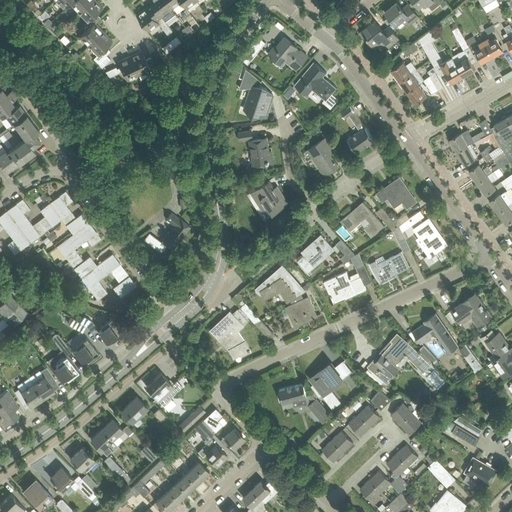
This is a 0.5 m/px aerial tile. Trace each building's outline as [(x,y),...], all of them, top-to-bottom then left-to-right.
[(56,0),(64,9),(70,3),(73,0),(56,0)] [(73,0),(70,3),(79,12),(91,0),(73,0)] [(88,22),(88,21),(92,25),(95,22),(101,17),(97,13),(103,7),(95,0),(91,0),(79,12),(88,22)] [(162,17),(163,16),(173,9),(166,0),(149,0),(157,10),(162,17)] [(174,8),(178,13),(186,6),(181,0),(166,0),(173,9),(174,8)] [(181,0),(186,6),(188,8),(198,1),(197,0),(181,0)] [(413,0),(419,7),(425,2),(432,10),(444,0),(413,0)] [(397,1),(385,11),(396,24),(402,19),(407,25),(419,15),(409,3),(403,8),(397,1)] [(168,34),(173,30),(163,16),(162,17),(157,10),(152,13),(147,6),(137,14),(149,31),(160,23),(168,34)] [(399,38),(389,26),(384,31),(375,20),(362,30),(368,38),(368,37),(375,45),(381,40),(387,47),(399,38)] [(92,25),(80,36),(89,46),(104,31),(95,22),(92,25)] [(493,23),(485,28),(488,33),(496,28),(493,23)] [(64,25),(56,34),(58,36),(67,27),(64,25)] [(435,27),(427,33),(432,41),(440,36),(435,27)] [(469,47),(458,27),(452,30),(464,50),(469,47)] [(511,28),(503,34),(511,49),(511,28)] [(106,47),(113,41),(104,31),(89,46),(97,54),(93,58),(98,63),(111,51),(106,47)] [(472,35),(469,31),(463,35),(468,44),(476,40),(474,34),(472,35)] [(258,36),(240,57),(248,64),(266,42),(258,36)] [(275,46),(269,53),(282,64),(286,60),(297,69),(308,56),(301,50),(300,51),(296,48),(297,47),(285,37),(276,48),(275,46)] [(491,40),(490,37),(484,40),(493,55),(503,49),(496,38),(491,40)] [(476,49),(482,61),(493,55),(484,40),(479,43),(481,46),(476,49)] [(406,55),(417,48),(413,42),(403,50),(406,55)] [(141,79),(153,73),(151,70),(156,68),(151,57),(146,59),(141,50),(130,56),(139,74),(141,79)] [(452,55),(453,58),(456,63),(457,64),(463,76),(475,69),(468,56),(465,58),(460,51),(452,55)] [(444,71),(451,82),(463,76),(457,64),(456,63),(453,58),(442,64),(436,53),(429,57),(434,65),(434,66),(438,72),(439,74),(444,71)] [(118,61),(127,80),(139,74),(130,56),(118,61)] [(239,58),(233,68),(242,71),(244,67),(243,67),(244,63),(239,58)] [(403,61),(392,69),(395,74),(394,75),(398,81),(399,79),(400,80),(416,68),(411,60),(405,64),(403,61)] [(323,101),(331,108),(339,98),(332,93),(337,87),(324,76),(327,72),(314,61),(295,84),(304,92),(309,86),(324,99),(323,101)] [(109,77),(119,72),(116,66),(105,71),(109,77)] [(434,66),(427,71),(430,75),(434,72),(436,74),(438,72),(434,66)] [(400,80),(407,91),(419,83),(418,82),(423,80),(424,79),(416,68),(400,80)] [(248,110),(256,112),(256,116),(267,115),(271,101),(267,100),(270,92),(266,88),(261,87),(262,83),(247,70),(241,88),(251,87),(247,101),(251,102),(248,110)] [(444,87),(436,74),(434,72),(430,75),(428,76),(424,79),(423,80),(432,94),(444,87)] [(427,95),(421,86),(419,83),(407,91),(416,103),(427,95)] [(290,84),(283,94),(289,98),(296,89),(290,84)] [(6,94),(0,85),(0,104),(13,95),(10,91),(6,94)] [(0,114),(2,117),(6,114),(16,107),(15,106),(12,101),(16,98),(13,95),(0,104),(0,114)] [(6,114),(13,124),(14,122),(26,113),(19,103),(15,106),(16,107),(6,114)] [(345,117),(355,110),(351,105),(341,112),(345,117)] [(14,122),(26,138),(8,151),(17,163),(35,150),(32,146),(40,140),(35,132),(39,129),(26,113),(14,122)] [(510,160),(511,158),(511,152),(501,134),(506,131),(510,137),(511,136),(511,124),(507,116),(495,123),(496,125),(491,127),(493,131),(500,144),(505,153),(510,160)] [(375,139),(365,126),(358,117),(353,120),(360,130),(347,139),(357,152),(375,139)] [(493,131),(491,127),(486,119),(479,123),(483,130),(478,133),(480,138),(482,137),(493,131)] [(461,132),(450,139),(457,151),(471,143),(475,141),(468,129),(461,133),(461,132)] [(240,140),(253,138),(251,130),(239,132),(240,140)] [(500,144),(493,131),(482,137),(484,142),(490,138),(496,147),(500,144)] [(4,134),(0,136),(0,137),(8,148),(12,145),(4,134)] [(334,147),(326,137),(308,150),(325,174),(338,165),(335,161),(336,160),(335,159),(334,159),(328,151),(334,147)] [(254,164),(270,162),(267,138),(250,140),(254,164)] [(464,163),(473,158),(478,156),(471,143),(457,151),(464,163)] [(505,153),(500,144),(496,147),(493,149),(484,156),(487,160),(494,156),(496,159),(505,153)] [(6,150),(4,151),(0,154),(0,162),(6,171),(17,163),(8,151),(7,152),(6,150)] [(496,159),(494,160),(497,163),(499,167),(510,161),(505,153),(496,159)] [(183,174),(178,157),(169,159),(173,177),(183,174)] [(480,163),(469,171),(477,182),(492,172),(488,165),(483,168),(480,163)] [(486,194),(496,187),(492,181),(497,177),(503,173),(499,167),(492,172),(477,182),(486,194)] [(504,185),(511,179),(511,173),(501,181),(504,185)] [(382,188),(376,193),(383,202),(388,198),(394,207),(402,201),(407,208),(416,201),(408,190),(409,189),(400,176),(390,183),(390,184),(383,189),(382,188)] [(269,191),(264,184),(251,192),(262,210),(267,207),(268,210),(273,207),(276,211),(287,204),(281,195),(283,193),(277,186),(269,191)] [(73,200),(66,190),(50,202),(62,218),(71,211),(67,205),(73,200)] [(500,193),(490,200),(498,212),(511,201),(511,199),(506,190),(501,194),(500,193)] [(186,197),(179,198),(180,208),(188,207),(186,197)] [(23,198),(7,210),(19,226),(28,219),(23,213),(30,208),(23,198)] [(341,220),(350,231),(360,221),(365,226),(364,227),(372,236),(384,225),(363,201),(341,220)] [(511,201),(498,212),(506,223),(511,219),(511,201)] [(45,216),(39,220),(46,230),(62,218),(50,202),(40,209),(45,216)] [(381,207),(376,211),(393,229),(397,227),(392,221),(381,207)] [(19,226),(7,210),(0,214),(0,230),(4,227),(9,233),(19,226)] [(420,210),(409,218),(400,224),(403,230),(424,215),(420,210)] [(82,212),(76,217),(71,211),(62,218),(73,234),(89,222),(82,212)] [(162,240),(173,249),(190,226),(180,218),(179,218),(172,212),(166,219),(174,225),(162,240)] [(405,212),(392,221),(397,227),(400,224),(409,218),(405,212)] [(428,218),(414,228),(419,236),(416,238),(430,256),(432,254),(433,255),(435,253),(448,244),(442,236),(441,237),(428,218)] [(33,225),(28,219),(19,226),(31,242),(46,230),(39,220),(33,225)] [(91,245),(101,238),(89,222),(73,234),(80,243),(87,239),(91,245)] [(405,238),(402,231),(403,230),(400,224),(397,227),(393,229),(399,241),(405,238)] [(7,244),(15,254),(31,242),(19,226),(9,233),(14,239),(7,244)] [(52,231),(46,236),(50,241),(56,236),(52,231)] [(160,252),(167,245),(151,231),(144,238),(160,252)] [(57,245),(69,261),(79,254),(74,248),(80,243),(73,234),(57,245)] [(304,255),(297,261),(308,272),(323,259),(321,258),(333,248),(321,234),(310,243),(312,245),(303,253),(304,255)] [(340,258),(344,261),(355,254),(341,239),(336,243),(345,253),(340,258)] [(409,267),(401,251),(385,259),(383,255),(375,259),(376,260),(370,263),(380,282),(409,267)] [(104,274),(110,270),(115,276),(125,269),(113,253),(97,265),(104,274)] [(364,265),(359,253),(352,257),(357,268),(364,265)] [(84,260),(79,254),(69,261),(81,277),(97,265),(90,255),(84,260)] [(107,292),(98,279),(104,274),(97,265),(81,277),(98,299),(107,292)] [(265,298),(281,290),(287,299),(303,288),(302,287),(285,268),(275,275),(273,273),(256,288),(261,293),(263,293),(265,298)] [(120,297),(136,285),(125,269),(115,276),(119,282),(113,287),(120,297)] [(351,280),(346,271),(336,275),(324,281),(334,303),(345,297),(346,298),(366,289),(361,276),(351,280)] [(299,293),(305,289),(303,288),(287,299),(287,300),(291,298),(293,304),(287,307),(291,315),(295,324),(303,321),(304,322),(317,316),(313,306),(308,297),(303,299),(299,293)] [(243,309),(254,322),(260,319),(248,306),(243,299),(244,298),(238,292),(232,297),(238,304),(243,309)] [(18,302),(10,293),(1,302),(2,302),(0,304),(0,309),(6,315),(18,302)] [(476,293),(452,310),(461,323),(472,315),(479,324),(491,315),(487,309),(488,309),(486,307),(476,293)] [(6,315),(3,318),(0,320),(0,338),(5,334),(0,329),(8,323),(6,321),(9,318),(14,323),(27,310),(18,302),(6,315)] [(230,311),(211,329),(220,339),(221,339),(230,349),(234,357),(241,353),(242,355),(251,350),(247,342),(246,340),(239,330),(244,325),(243,323),(247,319),(245,316),(238,309),(233,314),(230,311)] [(427,335),(429,337),(434,333),(447,353),(459,345),(436,312),(424,321),(425,323),(413,331),(419,340),(427,335)] [(84,315),(80,322),(87,326),(92,332),(97,328),(92,320),(84,315)] [(87,326),(80,322),(71,316),(68,321),(69,323),(83,332),(87,326)] [(102,328),(99,331),(100,333),(107,341),(110,338),(112,341),(123,332),(111,317),(100,325),(102,328)] [(268,338),(274,334),(260,319),(254,322),(268,338)] [(489,357),(491,360),(493,359),(492,359),(509,347),(499,332),(495,335),(491,331),(482,338),(490,349),(492,348),(496,353),(489,357)] [(386,382),(399,368),(395,364),(405,353),(423,371),(430,364),(432,361),(419,348),(419,349),(422,352),(420,354),(412,346),(397,332),(390,340),(393,343),(389,347),(389,346),(375,362),(373,360),(367,366),(369,368),(375,373),(384,380),(386,382)] [(61,349),(51,358),(55,363),(52,366),(54,369),(56,371),(62,379),(65,376),(67,379),(79,370),(72,362),(67,355),(64,351),(69,347),(58,333),(55,333),(51,336),(61,349)] [(99,352),(87,336),(72,347),(76,352),(82,360),(86,357),(88,360),(99,352)] [(22,338),(17,341),(20,346),(26,343),(22,338)] [(419,348),(432,361),(434,363),(436,362),(437,360),(438,360),(436,358),(437,357),(424,344),(419,348)] [(504,375),(511,369),(511,344),(509,347),(492,359),(493,359),(504,375)] [(459,348),(464,356),(470,352),(465,345),(459,348)] [(315,382),(311,386),(319,397),(320,396),(322,395),(323,397),(332,409),(334,408),(341,402),(330,388),(352,371),(344,360),(343,360),(334,367),(333,367),(330,363),(311,378),(312,380),(315,382)] [(57,382),(51,373),(46,366),(40,370),(39,370),(29,377),(43,398),(55,390),(51,385),(57,382)] [(369,368),(365,372),(380,385),(384,380),(375,373),(369,368)] [(161,372),(146,386),(159,399),(158,399),(164,405),(171,399),(170,398),(182,386),(177,380),(172,384),(161,372)] [(28,400),(31,405),(43,398),(29,377),(17,385),(19,388),(14,391),(23,404),(28,400)] [(282,403),(301,397),(304,405),(307,404),(323,422),(332,415),(316,397),(316,398),(311,393),(307,396),(303,383),(287,387),(279,390),(279,393),(277,394),(279,400),(281,400),(282,403)] [(489,385),(482,390),(486,395),(493,390),(489,385)] [(380,389),(371,399),(374,402),(382,408),(391,398),(380,389)] [(11,404),(16,401),(9,390),(0,395),(0,398),(3,403),(0,404),(0,413),(6,422),(18,414),(11,404)] [(121,410),(128,417),(137,427),(143,421),(138,415),(147,406),(136,395),(121,410)] [(362,404),(357,398),(351,404),(356,409),(362,404)] [(403,402),(391,414),(400,424),(413,412),(403,402)] [(380,416),(368,404),(359,413),(371,426),(380,416)] [(177,427),(182,433),(205,411),(200,405),(177,427)] [(153,413),(163,423),(168,418),(159,408),(153,413)] [(222,424),(217,419),(222,414),(216,408),(202,421),(213,431),(214,430),(215,431),(222,424)] [(410,433),(422,421),(417,416),(420,413),(416,409),(413,412),(400,424),(410,433)] [(349,423),(361,435),(371,426),(359,413),(349,423)] [(488,425),(493,428),(499,418),(494,414),(488,425)] [(454,420),(479,434),(482,428),(460,415),(454,420)] [(128,434),(113,418),(102,428),(112,439),(117,434),(122,439),(128,434)] [(505,421),(499,418),(493,428),(499,431),(505,421)] [(505,421),(499,431),(504,435),(510,424),(505,421)] [(206,439),(211,435),(200,422),(195,427),(206,439)] [(463,428),(456,423),(452,431),(459,435),(475,444),(479,437),(463,428)] [(234,447),(245,437),(232,425),(227,429),(229,431),(224,436),(234,447)] [(112,449),(106,444),(112,439),(102,428),(91,439),(106,455),(112,449)] [(347,435),(341,430),(332,439),(344,452),(354,442),(347,435)] [(214,442),(211,439),(198,451),(203,457),(206,454),(216,464),(227,454),(215,441),(214,442)] [(332,439),(322,449),(334,461),(344,452),(332,439)] [(180,441),(172,449),(176,453),(180,450),(181,448),(184,445),(180,441)] [(146,444),(140,450),(151,461),(157,456),(146,444)] [(418,456),(407,444),(397,453),(408,465),(418,456)] [(70,457),(77,465),(84,472),(96,461),(82,446),(70,457)] [(172,449),(163,457),(167,461),(168,461),(171,458),(172,457),(176,453),(172,449)] [(430,452),(425,457),(431,463),(436,458),(430,452)] [(387,462),(399,474),(408,465),(397,453),(387,462)] [(103,460),(127,485),(131,480),(108,455),(103,460)] [(467,474),(463,480),(475,486),(478,480),(482,483),(489,486),(498,470),(491,466),(489,465),(486,463),(473,455),(464,472),(467,474)] [(154,465),(159,470),(167,461),(163,457),(154,465)] [(431,463),(429,465),(442,478),(449,471),(436,458),(431,463)] [(194,464),(190,468),(201,479),(209,471),(203,464),(199,460),(194,464)] [(423,462),(414,471),(418,475),(427,466),(423,462)] [(146,473),(150,478),(159,470),(154,465),(146,473)] [(69,483),(75,489),(79,485),(73,479),(74,479),(62,466),(50,477),(62,489),(69,483)] [(190,468),(182,476),(192,487),(201,479),(190,468)] [(392,482),(380,469),(370,479),(382,491),(392,482)] [(92,489),(98,484),(87,472),(81,478),(85,482),(92,489)] [(149,490),(143,484),(150,478),(146,473),(133,485),(140,492),(143,495),(149,490)] [(182,476),(173,485),(183,496),(192,487),(182,476)] [(45,503),(52,496),(35,478),(35,479),(37,482),(31,488),(30,486),(25,491),(38,505),(43,501),(45,503)] [(402,478),(397,482),(404,489),(408,484),(405,481),(402,478)] [(253,488),(266,502),(275,493),(262,479),(253,488)] [(372,501),(379,494),(382,491),(370,479),(360,488),(372,501)] [(85,482),(80,488),(88,497),(93,492),(94,491),(95,491),(92,489),(85,482)] [(133,485),(121,497),(126,502),(134,494),(135,496),(140,492),(133,485)] [(164,493),(175,504),(183,496),(173,485),(164,493)] [(253,488),(243,497),(250,504),(252,507),(248,510),(250,511),(257,511),(256,511),(266,502),(253,488)] [(432,499),(427,506),(435,511),(434,511),(454,511),(455,511),(457,508),(461,511),(467,505),(448,489),(437,502),(432,499)] [(410,511),(408,510),(414,504),(402,492),(389,504),(396,511),(410,511)] [(0,504),(7,511),(20,511),(25,508),(11,493),(0,503),(0,504)] [(156,501),(165,511),(166,511),(175,504),(164,493),(156,501)] [(121,497),(112,505),(117,510),(126,502),(121,497)] [(69,511),(73,509),(62,498),(56,504),(63,511),(69,511)]
